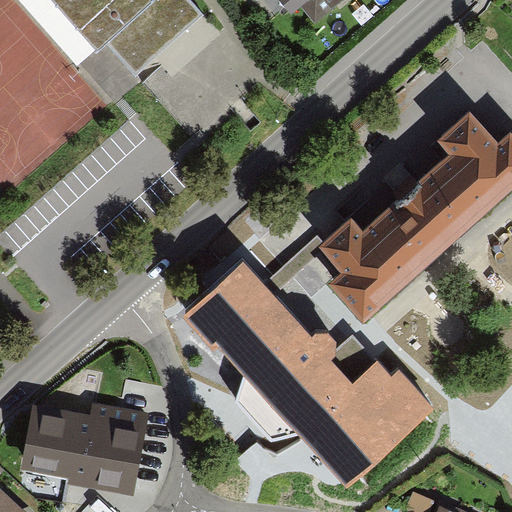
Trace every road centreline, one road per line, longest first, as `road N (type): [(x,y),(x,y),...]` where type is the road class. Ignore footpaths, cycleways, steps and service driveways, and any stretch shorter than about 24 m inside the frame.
road 1 (secondary): [(120,292),(314,109),(444,2)]
road 2 (residential): [(120,292),(152,332),(180,399),(183,506)]
road 3 (secondary): [(0,398),(120,292)]
